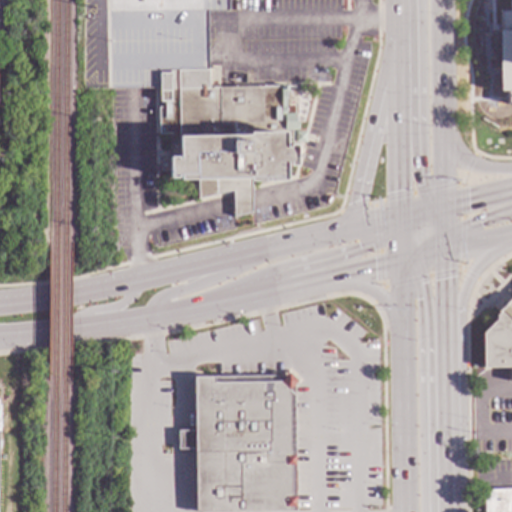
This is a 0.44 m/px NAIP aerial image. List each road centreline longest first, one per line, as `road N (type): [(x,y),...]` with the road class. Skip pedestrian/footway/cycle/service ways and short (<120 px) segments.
road 1 (secondary): [(336,232),(0,303)]
road 2 (secondary): [(0,337),(114,325),(263,293)]
road 3 (primary): [(400,262),(406,511)]
road 4 (primary): [(401,24),(356,201),(336,232)]
road 5 (primary): [(446,461),(425,388),(419,258)]
road 6 (primary): [(401,24),(398,217)]
road 7 (primary): [(401,24),(415,61),(420,182)]
road 8 (primary): [(263,293),(281,270),(399,238)]
road 9 (primary): [(442,144),(442,0)]
road 10 (secondary): [(263,293),(400,262)]
road 11 (secondary): [(264,250),(230,274),(158,298),(153,317)]
road 12 (primary): [(445,340),(469,275),(508,237)]
road 13 (primary): [(446,461),(445,340)]
